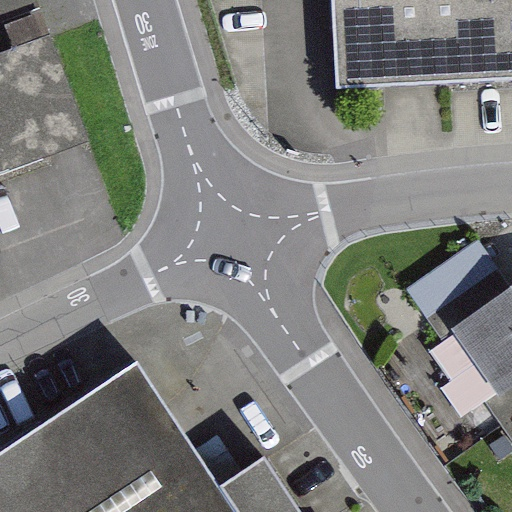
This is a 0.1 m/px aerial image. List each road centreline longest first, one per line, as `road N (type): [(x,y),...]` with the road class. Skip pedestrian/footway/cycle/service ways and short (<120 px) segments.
road 1 (residential): [(227,240),(315,382),(412,511)]
road 2 (residential): [(511,193),(346,209),(227,240)]
road 3 (residential): [(145,0),(227,240)]
road 4 (residential): [(227,240),(0,344)]
